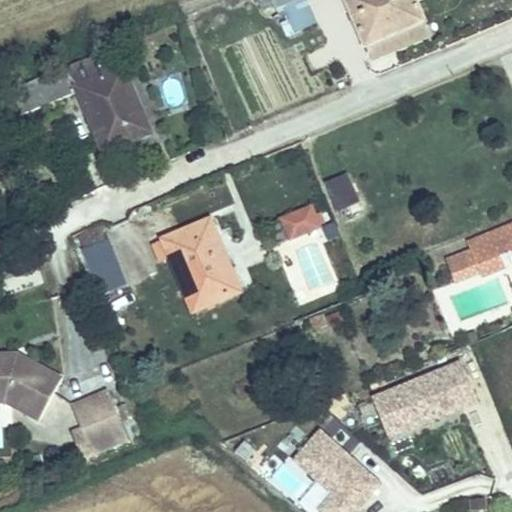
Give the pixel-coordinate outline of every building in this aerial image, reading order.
[(261,0),(268,14),(269,14),(301,0),(261,0)] [(340,0),(358,42),(418,18),(411,0),(340,0)] [(156,124),(130,58),(96,73),(91,61),(73,68),(72,66),(13,91),(23,115),(82,90),(104,146),(156,124)] [(174,78),(160,86),(173,108),(187,99),(174,78)] [(335,212),(360,203),(350,173),(325,182),(335,212)] [(298,231),(325,221),(318,205),(292,215),(298,231)] [(209,217),(162,237),(189,307),(237,288),(209,217)] [(113,236),(87,247),(102,287),(129,275),(113,236)] [(15,355),(0,356),(0,395),(21,407),(49,421),(68,381),(15,355)] [(387,439),(479,408),(463,360),(371,391),(387,439)] [(0,408),(21,407),(0,395),(0,408)] [(134,446),(117,399),(87,410),(104,457),(134,446)] [(471,413),(491,479),(511,473),(511,453),(498,406),(471,413)] [(321,427),(274,477),(311,511),(359,511),(384,485),(321,427)]
